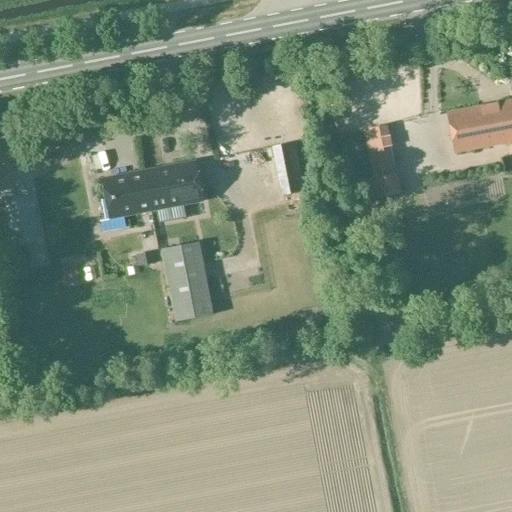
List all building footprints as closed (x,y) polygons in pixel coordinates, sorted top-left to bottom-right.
[(446,80),(447,62),(434,62),(434,79),(446,80)] [(276,104),(293,100),(288,78),(219,95),(230,144),(282,132),(276,104)] [(511,101),(445,114),(453,153),(511,141),(511,101)] [(398,195),(385,126),(364,130),(373,178),(366,180),(370,201),(398,195)] [(281,196),(303,192),(294,143),(273,147),(281,196)] [(109,219),(202,202),(195,162),(102,180),(109,219)] [(30,197),(0,203),(0,219),(5,245),(38,238),(30,197)] [(162,250),(176,323),(211,316),(198,243),(162,250)]
